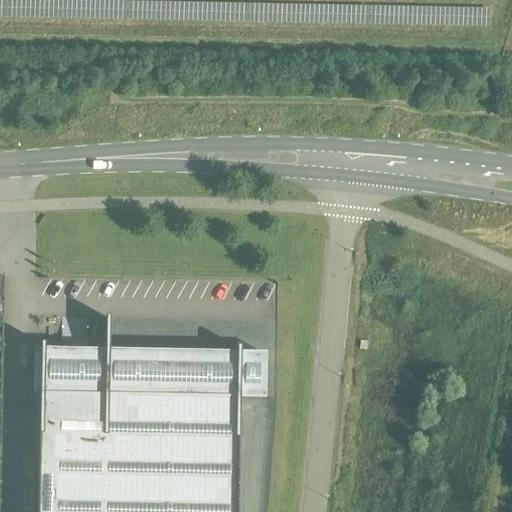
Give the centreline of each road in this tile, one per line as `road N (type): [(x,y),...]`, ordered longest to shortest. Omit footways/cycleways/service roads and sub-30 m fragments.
road 1 (unclassified): [(351,147),(186,146),(0,166)]
road 2 (unclassified): [(0,167),(348,177)]
road 3 (unclassified): [(348,177),(315,511)]
road 4 (unclassified): [(348,177),(511,201)]
road 5 (unclassified): [(511,164),(351,147)]
